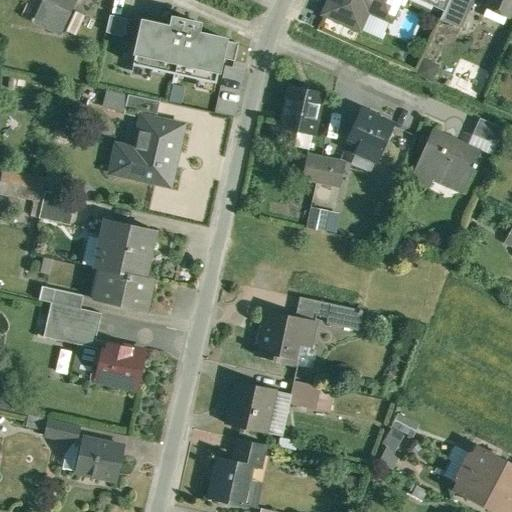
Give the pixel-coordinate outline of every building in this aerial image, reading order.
[(42,0),(34,21),(60,33),(70,10),(72,11),(76,0),(42,0)] [(329,0),(324,13),(360,29),(369,10),(391,21),(400,0),(329,0)] [(448,0),(421,0),(444,10),(448,0)] [(448,0),(444,10),(440,19),(462,29),(474,0),(448,0)] [(511,0),(489,0),(487,7),(508,17),(511,6),(511,0)] [(127,19),(109,15),(105,32),(123,36),(127,19)] [(174,74),(186,21),(173,18),(171,27),(142,21),(132,65),(174,74)] [(199,24),(186,21),(174,74),(216,83),(222,58),(225,41),(226,39),(197,33),(199,24)] [(225,41),(222,58),(234,61),(238,43),(225,41)] [(321,93),(290,86),(282,125),(313,132),(321,93)] [(97,106),(117,111),(121,95),(101,90),(97,106)] [(160,101),(129,94),(125,113),(142,117),(142,116),(156,119),(160,101)] [(392,124),(361,110),(349,138),(358,142),(353,152),(375,161),(392,124)] [(156,119),(142,116),(142,117),(134,156),(116,152),(112,172),(170,185),(175,165),(171,165),(174,151),(178,152),(183,125),(156,119)] [(503,129),(478,118),(472,132),(497,143),(503,129)] [(479,152),(431,131),(409,178),(429,187),(434,177),(464,190),(476,164),(474,163),(479,152)] [(321,157),(307,154),(302,177),(316,180),(321,157)] [(345,162),(321,157),(316,180),(327,183),(340,185),(345,162)] [(0,182),(38,189),(40,176),(0,168),(0,182)] [(340,185),(327,183),(322,205),(335,208),(340,185)] [(35,200),(37,191),(14,186),(12,195),(35,200)] [(77,197),(46,190),(39,217),(71,225),(77,197)] [(330,233),(334,213),(305,207),(301,227),(330,233)] [(155,229),(108,219),(101,250),(107,251),(103,268),(144,277),(155,229)] [(511,222),(509,221),(497,240),(511,249),(511,222)] [(103,268),(102,267),(102,269),(108,270),(102,300),(96,298),(96,299),(146,310),(153,279),(103,268)] [(84,296),(54,290),(51,301),(69,305),(81,308),(84,296)] [(331,303),(300,297),(295,316),(315,321),(316,315),(327,317),(331,303)] [(362,310),(331,303),(327,317),(326,323),(358,330),(362,310)] [(81,308),(69,305),(61,340),(94,347),(102,313),(81,308)] [(295,316),(265,310),(261,330),(262,330),(256,353),(255,353),(255,355),(273,359),(273,361),(291,365),(297,340),(310,343),(315,321),(295,316)] [(121,345),(105,342),(97,378),(139,387),(146,353),(121,347),(121,345)] [(275,389),(235,380),(231,398),(234,399),(229,422),(226,421),(225,423),(265,432),(270,412),(269,411),(273,390),(275,390),(275,389)] [(318,386),(293,380),(290,393),(315,399),(318,386)] [(315,399),(290,393),(288,403),(312,409),(315,399)] [(415,423),(397,414),(392,425),(410,434),(415,423)] [(80,426),(50,419),(46,436),(76,443),(77,443),(78,436),(80,426)] [(372,460),(385,466),(400,434),(387,427),(372,460)] [(125,446),(85,437),(85,438),(78,436),(77,443),(76,443),(76,445),(83,446),(78,471),(118,479),(125,446)] [(266,444),(238,438),(235,450),(263,456),(266,444)] [(511,511),(511,464),(494,455),(493,450),(487,451),(478,446),(475,452),(469,453),(462,466),(456,478),(458,484),(455,489),(464,494),(466,499),(471,498),(495,510),(495,511),(511,511)] [(469,453),(457,447),(453,447),(448,458),(448,459),(462,466),(469,453)] [(233,460),(218,456),(209,497),(247,505),(248,504),(242,503),(251,465),(260,467),(263,456),(235,450),(233,460)]
